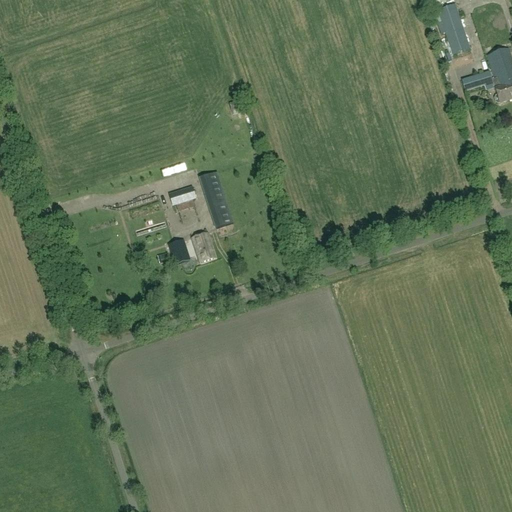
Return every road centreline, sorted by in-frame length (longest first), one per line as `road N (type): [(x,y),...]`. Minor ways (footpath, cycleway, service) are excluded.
road 1 (unclassified): [(83,351),(511,210)]
road 2 (unclassified): [(83,351),(0,108)]
road 3 (unclassified): [(135,511),(83,351)]
